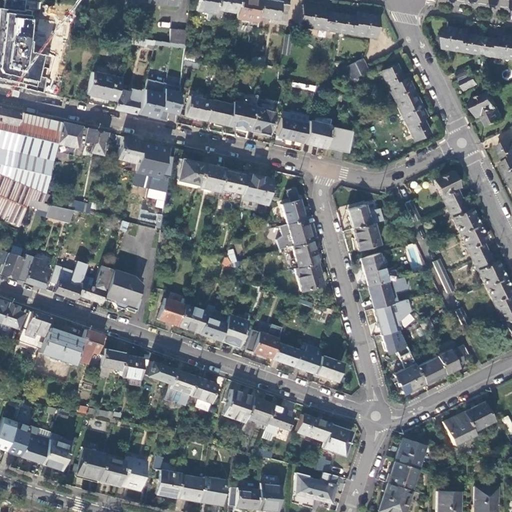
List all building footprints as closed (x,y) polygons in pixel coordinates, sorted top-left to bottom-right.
[(26,0),(0,0),(0,84),(44,93),(51,57),(34,52),(34,12),(25,11),(26,0)] [(207,12),(214,13),(215,9),(216,0),(196,0),(195,10),(207,12)] [(216,0),(215,9),(236,12),(237,0),(216,0)] [(237,0),(236,12),(235,18),(257,21),(257,16),(259,0),(237,0)] [(288,2),(276,0),(259,0),(257,16),(264,17),(270,18),(269,22),(285,24),(288,2)] [(298,25),(336,31),(339,14),(323,11),(323,7),(301,4),(298,25)] [(206,20),(213,21),(214,13),(207,12),(206,20)] [(339,14),(336,31),(375,37),(378,16),(356,13),(355,16),(339,14)] [(444,48),(482,54),(485,36),(469,34),(469,29),(447,26),(444,48)] [(184,44),(185,30),(169,29),(168,42),(184,44)] [(284,33),(280,53),(288,54),(291,35),(284,33)] [(485,36),(482,54),(511,58),(511,36),(501,35),(501,39),(485,36)] [(154,40),(129,37),(127,44),(152,48),(152,47),(154,40)] [(164,42),(154,40),(152,47),(162,49),(164,42)] [(209,49),(207,55),(216,57),(217,51),(209,49)] [(216,57),(207,55),(206,65),(216,67),(218,57),(216,57)] [(264,58),(251,56),(250,62),(263,65),(264,58)] [(345,66),(348,72),(366,63),(362,57),(345,66)] [(198,63),(184,61),(182,66),(196,69),(198,63)] [(366,63),(348,72),(351,78),(369,69),(366,63)] [(396,106),(416,96),(406,77),(403,78),(395,63),(379,71),(396,106)] [(469,65),(455,72),(459,78),(472,71),(469,65)] [(120,77),(91,70),(86,93),(115,100),(117,88),(118,86),(120,77)] [(460,80),(464,90),(477,84),(472,75),(460,80)] [(146,78),(138,114),(156,118),(165,119),(167,111),(177,114),(180,86),(146,78)] [(314,87),(287,82),(286,86),(313,93),(314,87)] [(117,88),(115,100),(113,108),(123,110),(135,113),(139,91),(128,88),(128,91),(117,88)] [(481,116),(487,127),(503,119),(489,91),(470,100),(478,117),(481,116)] [(184,115),(204,120),(208,100),(188,96),(184,115)] [(425,116),(416,96),(396,106),(413,140),(429,133),(422,117),(425,116)] [(231,104),(209,99),(208,100),(204,120),(226,125),(231,104)] [(253,105),(232,100),(231,104),(226,125),(248,130),(253,106),(253,105)] [(253,106),(248,130),(267,134),(273,111),(253,106)] [(2,109),(0,108),(0,219),(16,226),(25,204),(27,199),(42,203),(55,143),(60,122),(40,117),(2,109)] [(328,126),(330,119),(315,115),(313,121),(307,120),(306,124),(301,142),(324,147),(328,126)] [(278,118),(275,133),(282,135),(282,137),(301,142),(306,124),(278,118)] [(72,125),(60,122),(55,143),(73,147),(71,156),(78,157),(82,140),(85,128),(72,125)] [(328,126),(324,147),(345,152),(350,131),(328,126)] [(102,155),(107,133),(96,130),(85,128),(82,140),(92,142),(90,152),(102,155)] [(127,137),(120,136),(116,158),(136,163),(136,161),(141,140),(127,137)] [(511,183),(511,182),(511,139),(497,147),(505,162),(501,163),(511,183)] [(146,142),(141,140),(136,161),(157,166),(162,145),(146,142)] [(171,147),(162,145),(157,166),(163,167),(162,180),(167,180),(171,147)] [(196,184),(201,163),(179,158),(175,179),(196,184)] [(222,168),(201,163),(196,184),(195,187),(217,192),(218,189),(222,168)] [(245,173),(222,168),(218,189),(240,193),(245,173)] [(445,207),(461,199),(456,189),(460,187),(452,170),(432,180),(445,207)] [(245,173),(240,193),(239,198),(259,203),(264,177),(245,173)] [(174,184),(195,188),(195,187),(196,184),(175,179),(174,184)] [(293,187),(284,189),(287,200),(288,200),(288,202),(280,204),(286,224),(303,219),(297,200),(295,200),(295,198),(296,198),(293,187)] [(42,203),(27,199),(25,204),(36,207),(36,209),(47,211),(49,204),(42,203)] [(466,210),(461,199),(445,207),(458,233),(478,224),(470,208),(466,210)] [(405,205),(413,223),(420,219),(411,202),(405,205)] [(88,213),(90,206),(78,203),(77,210),(88,213)] [(45,216),(70,222),(74,210),(49,204),(47,211),(45,216)] [(345,210),(350,229),(369,224),(364,207),(363,204),(345,210)] [(373,223),(369,205),(364,207),(369,224),(373,223)] [(275,240),(278,249),(290,246),(309,240),(303,219),(286,224),(278,226),(280,235),(275,240)] [(128,222),(122,221),(121,221),(119,228),(125,230),(128,222)] [(369,224),(350,229),(357,251),(378,245),(373,223),(369,224)] [(478,224),(458,233),(471,259),(487,252),(482,241),(485,240),(478,224)] [(309,240),(290,246),(296,268),(315,263),(309,240)] [(416,242),(404,246),(413,269),(424,265),(416,242)] [(12,246),(8,244),(0,264),(0,273),(5,275),(23,281),(30,259),(33,251),(27,249),(21,265),(19,264),(21,258),(9,253),(12,246)] [(487,252),(471,259),(484,286),(503,276),(496,260),(492,262),(487,252)] [(385,282),(386,282),(380,260),(378,253),(358,258),(360,265),(367,287),(385,282)] [(82,277),(88,260),(77,257),(73,266),(80,269),(77,278),(81,280),(82,277)] [(30,259),(23,281),(32,284),(42,288),(48,272),(37,269),(40,262),(30,259)] [(63,261),(57,259),(53,271),(59,273),(63,261)] [(432,262),(438,275),(445,272),(438,259),(432,262)] [(315,263),(296,268),(293,269),(299,291),(322,285),(315,263)] [(80,283),(76,294),(100,302),(102,297),(112,270),(100,265),(93,284),(87,282),(88,279),(82,277),(81,280),(80,283)] [(118,272),(112,270),(102,297),(113,301),(112,303),(114,307),(122,309),(125,307),(135,310),(138,299),(136,298),(138,293),(134,291),(133,292),(125,290),(124,293),(121,292),(119,291),(123,279),(118,272)] [(130,277),(118,272),(123,279),(119,291),(121,292),(124,293),(125,290),(130,277)] [(445,272),(438,275),(447,294),(453,291),(445,272)] [(134,291),(138,293),(140,284),(134,277),(130,276),(130,277),(125,290),(133,292),(134,291)] [(503,276),(484,286),(497,312),(511,304),(511,301),(508,294),(511,292),(503,276)] [(56,280),(53,292),(60,294),(74,299),(76,294),(80,283),(73,281),(73,282),(70,281),(69,284),(56,280)] [(385,282),(367,287),(373,309),(391,304),(385,282)] [(183,304),(186,297),(171,291),(168,299),(183,304)] [(156,318),(176,325),(183,304),(168,299),(164,298),(156,318)] [(391,304),(373,309),(378,328),(402,321),(397,302),(391,304)] [(8,303),(0,322),(11,327),(17,329),(24,313),(17,311),(19,307),(13,305),(8,303)] [(197,332),(204,311),(183,304),(176,325),(197,332)] [(204,311),(197,332),(218,340),(227,315),(227,314),(213,309),(214,306),(207,304),(204,311)] [(511,304),(497,312),(510,339),(511,338),(511,304)] [(455,311),(463,328),(469,325),(461,308),(455,311)] [(39,313),(29,310),(17,342),(21,343),(22,346),(26,348),(30,346),(36,348),(41,336),(43,338),(47,327),(50,317),(39,313)] [(246,321),(227,315),(218,340),(237,347),(246,321)] [(275,343),(281,325),(270,321),(265,335),(258,332),(251,352),(270,358),(275,343)] [(0,322),(0,334),(8,337),(11,327),(0,322)] [(431,328),(428,322),(419,324),(422,331),(431,328)] [(47,327),(43,338),(38,353),(72,365),(74,359),(81,338),(47,327)] [(84,329),(81,338),(74,359),(86,363),(90,351),(95,353),(101,335),(91,331),(84,329)] [(307,343),(300,341),(296,350),(291,365),(312,372),(318,355),(320,349),(306,344),(307,343)] [(275,343),(270,358),(291,365),(296,350),(275,343)] [(435,357),(443,374),(463,364),(455,346),(435,356),(435,357)] [(103,348),(96,374),(107,376),(108,367),(119,369),(122,354),(123,352),(103,348)] [(408,352),(398,357),(403,368),(392,374),(402,394),(423,384),(415,367),(408,352)] [(122,354),(119,369),(118,375),(128,377),(139,379),(142,358),(122,354)] [(340,363),(318,355),(312,372),(334,380),(340,363)] [(423,384),(443,374),(435,357),(415,367),(423,384)] [(145,375),(168,383),(173,369),(150,361),(145,375)] [(168,383),(163,398),(184,405),(188,394),(194,377),(173,369),(168,383)] [(139,379),(128,377),(127,384),(138,386),(139,379)] [(194,377),(188,394),(197,398),(209,402),(215,384),(194,377)] [(221,414),(242,422),(243,418),(251,397),(230,389),(221,414)] [(251,397),(243,418),(264,425),(272,404),(251,397)] [(209,402),(197,398),(194,406),(206,410),(209,402)] [(482,402),(462,412),(471,431),(491,420),(482,402)] [(285,429),(291,413),(280,408),(281,407),(272,404),(264,425),(260,437),(269,440),(271,433),(272,433),(275,426),(285,429)] [(111,413),(88,408),(86,414),(109,418),(111,413)] [(121,412),(112,410),(110,418),(119,419),(121,412)] [(471,431),(462,412),(441,422),(453,444),(473,434),(471,431)] [(323,441),(329,424),(300,414),(294,431),(323,441)] [(511,428),(506,416),(499,419),(506,433),(511,430),(511,428)] [(14,422),(1,417),(0,418),(0,449),(4,451),(14,422)] [(28,426),(14,422),(4,451),(10,453),(18,456),(26,432),(28,426)] [(323,441),(320,448),(342,455),(351,432),(329,424),(323,441)] [(26,432),(18,456),(39,463),(47,439),(26,432)] [(57,442),(68,445),(70,439),(60,436),(57,442)] [(400,438),(393,461),(416,469),(424,446),(400,438)] [(57,442),(47,439),(39,463),(60,470),(68,445),(57,442)] [(102,456),(103,452),(81,447),(74,474),(96,479),(102,456)] [(271,453),(256,448),(254,454),(269,458),(271,453)] [(161,457),(154,455),(151,469),(158,470),(159,470),(161,457)] [(102,456),(96,479),(118,485),(124,461),(102,456)] [(145,461),(125,456),(124,461),(118,485),(137,490),(138,488),(145,461)] [(326,463),(316,459),(313,469),(322,472),(323,472),(326,463)] [(416,469),(393,461),(386,483),(409,490),(416,469)] [(159,470),(158,470),(154,493),(175,497),(179,474),(179,473),(159,470)] [(335,476),(323,472),(322,472),(319,480),(306,477),(306,476),(295,472),(293,492),(314,498),(313,504),(327,507),(335,476)] [(179,474),(175,497),(197,501),(201,478),(179,474)] [(225,481),(201,476),(201,478),(197,501),(221,505),(225,481)] [(280,485),(258,483),(258,489),(256,506),(255,509),(277,511),(280,485)] [(401,511),(409,490),(386,483),(378,505),(398,511),(401,511)] [(256,506),(258,489),(236,487),(234,506),(244,507),(245,505),(256,506)] [(472,511),(494,511),(496,487),(473,487),(472,511)] [(434,511),(456,511),(458,491),(435,491),(434,511)]
